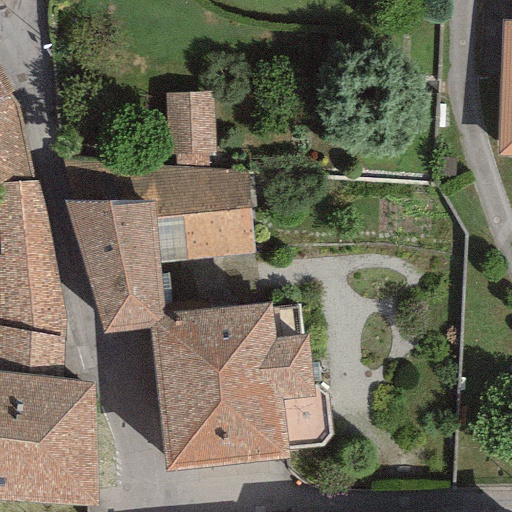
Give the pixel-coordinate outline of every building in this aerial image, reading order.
[(511,20),(501,21),(497,156),(511,156),(511,20)] [(207,152),(214,152),(212,92),(163,94),(165,154),(173,153),(175,167),(207,170),(207,152)] [(8,93),(0,93),(0,186),(30,183),(15,105),(8,93)] [(158,263),(252,254),(244,173),(207,170),(175,167),(60,158),(63,202),(102,335),(148,330),(162,329),(160,312),(158,263)] [(0,372),(62,380),(63,340),(37,182),(30,183),(0,186),(0,372)] [(148,330),(165,473),(287,461),(287,449),(319,446),(329,435),(325,396),(310,385),(307,336),(299,338),(297,308),(269,311),(269,304),(160,312),(162,329),(148,330)] [(0,500),(97,508),(90,384),(62,380),(0,372),(0,500)]
